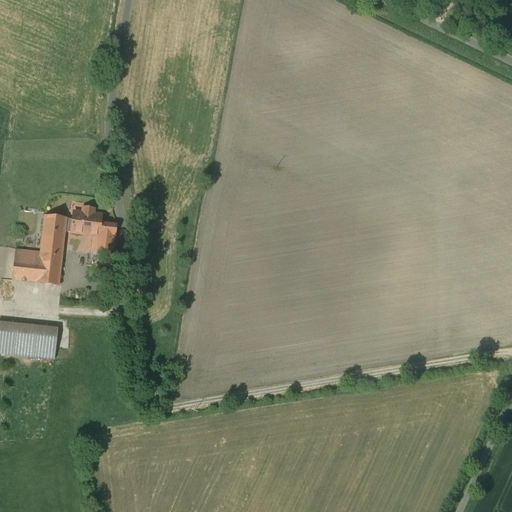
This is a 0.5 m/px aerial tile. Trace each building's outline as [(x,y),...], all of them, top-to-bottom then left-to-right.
[(100,224),(101,216),(94,215),(94,210),(83,209),(82,214),(74,213),(73,220),(67,219),(65,233),(99,237),(100,224)] [(65,233),(67,219),(45,216),(40,253),(15,249),(11,281),(59,286),(65,233)] [(97,250),(113,252),(116,226),(100,224),(99,237),(97,250)] [(151,233),(130,233),(130,245),(151,246),(151,233)] [(146,280),(127,280),(127,299),(146,299),(146,280)] [(58,330),(0,323),(0,354),(54,360),(58,330)]
